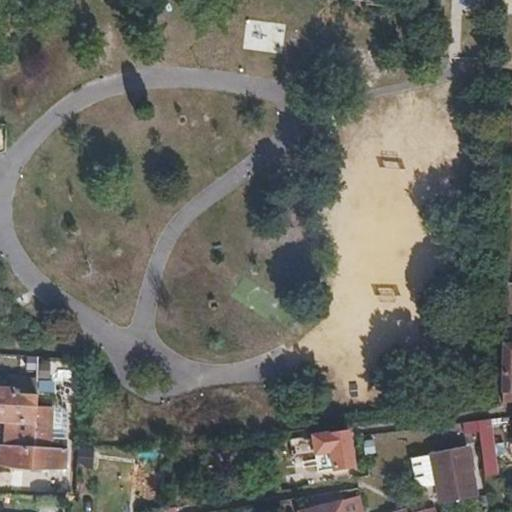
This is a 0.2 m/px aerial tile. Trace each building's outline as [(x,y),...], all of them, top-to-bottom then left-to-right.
[(282,53),(285,24),(247,19),(243,48),(282,53)] [(376,40),(346,41),(348,90),(378,88),(376,40)] [(511,148),(511,83),(505,83),(502,148),(511,148)] [(511,343),(501,343),(501,403),(511,403),(511,343)] [(34,406),(35,376),(10,376),(10,388),(0,387),(0,423),(6,424),(5,441),(33,442),(34,406)] [(5,441),(0,440),(0,464),(63,466),(63,444),(50,444),(50,407),(34,406),(33,442),(5,441)] [(351,463),(345,427),(342,428),(309,433),(310,435),(275,440),(277,455),(312,449),(316,469),(351,463)] [(479,439),(483,474),(496,472),(493,438),(479,439)] [(277,461),(277,455),(275,440),(265,442),(267,462),(277,461)] [(430,502),(473,494),(465,448),(421,455),(430,502)] [(298,510),(298,511),(341,511),(338,499),(298,510)]
